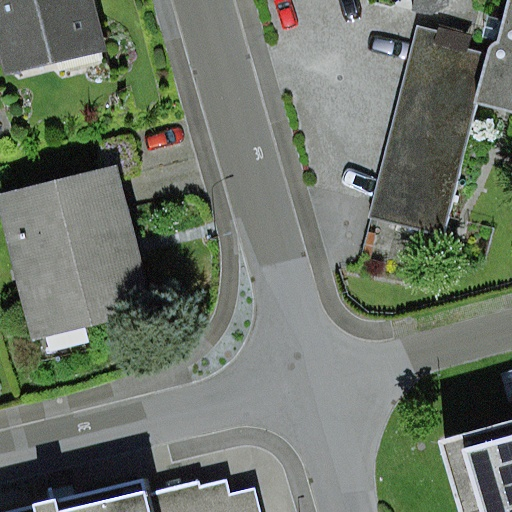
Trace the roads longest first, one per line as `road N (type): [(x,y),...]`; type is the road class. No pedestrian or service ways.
road 1 (residential): [(315,378),(201,0)]
road 2 (residential): [(315,378),(0,455)]
road 3 (residential): [(511,326),(315,378)]
road 4 (residential): [(350,511),(315,378)]
